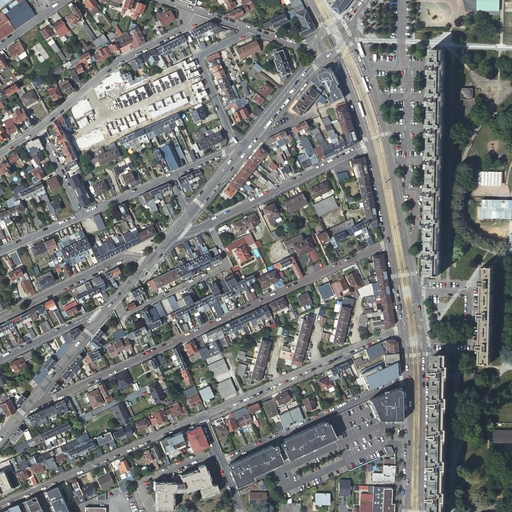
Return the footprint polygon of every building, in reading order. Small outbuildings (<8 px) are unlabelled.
[(29,7),(24,0),(22,0),(18,3),(16,5),(8,10),(4,13),(2,11),(0,12),(0,38),(35,15),(29,7)] [(16,5),(18,3),(16,0),(6,7),(8,10),(16,5)] [(45,0),(39,0),(36,2),(29,7),(35,15),(47,7),(45,5),(48,3),(45,0)] [(99,6),(94,0),(88,0),(84,3),(90,12),(96,8),(99,6)] [(135,10),(137,2),(130,0),(124,0),(123,6),(135,10)] [(230,0),(223,0),(229,10),(234,7),(230,0)] [(332,7),(341,14),(352,0),(337,0),(334,4),(333,3),(331,6),(332,7)] [(465,0),(467,9),(499,10),(499,0),(465,0)] [(251,2),(223,15),(235,19),(243,15),(243,13),(249,10),(255,7),(252,1),(251,2)] [(145,5),(137,2),(135,10),(132,19),(135,20),(138,13),(142,14),(145,5)] [(73,6),(71,3),(67,5),(72,12),(78,21),(84,29),(87,26),(85,23),(83,25),(82,23),(84,21),(80,16),(81,15),(74,5),(73,6)] [(296,28),(301,38),(311,32),(312,32),(313,31),(314,30),(314,29),(314,28),(302,4),(293,9),(297,17),(302,26),(296,28)] [(162,26),(175,19),(170,10),(158,17),(162,26)] [(74,23),(78,21),(72,12),(71,12),(70,12),(69,13),(68,14),(68,15),(68,16),(65,18),(71,27),(75,24),(74,23)] [(263,23),(262,24),(264,28),(273,24),(274,27),(286,21),(283,14),(263,23)] [(61,20),(51,26),(56,34),(57,35),(59,38),(63,36),(68,32),(63,25),(64,24),(61,20)] [(216,26),(216,24),(210,21),(207,23),(213,33),(213,34),(221,30),(224,31),(223,32),(226,38),(235,33),(234,32),(229,30),(227,30),(221,28),(221,27),(216,26)] [(213,33),(207,23),(202,25),(207,36),(213,33)] [(53,38),(57,35),(56,34),(51,26),(50,24),(40,31),(47,41),(48,41),(47,39),(52,36),(53,38)] [(207,36),(202,25),(197,28),(202,37),(202,38),(207,36)] [(93,42),(96,39),(87,26),(84,29),(93,42)] [(141,33),(138,27),(131,30),(134,36),(134,37),(141,33)] [(202,37),(197,28),(192,30),(195,37),(195,36),(197,40),(202,37)] [(114,39),(120,36),(118,32),(114,35),(107,40),(108,42),(114,39)] [(139,46),(145,42),(141,33),(134,37),(139,46)] [(105,43),(108,42),(107,40),(104,35),(103,34),(96,39),(93,42),(96,47),(101,45),(105,43)] [(133,48),(139,46),(134,37),(134,36),(132,37),(130,35),(129,36),(128,35),(124,37),(124,36),(115,41),(115,42),(118,48),(130,43),(133,48)] [(185,47),(187,46),(185,41),(182,35),(177,38),(181,46),(184,45),(185,47)] [(181,46),(177,38),(172,40),(176,49),(177,50),(182,47),(181,46)] [(260,50),(255,39),(252,40),(253,42),(238,48),(238,47),(235,48),(239,59),(260,50)] [(55,52),(59,50),(52,40),(48,42),(55,52)] [(176,49),(172,40),(167,43),(171,51),(176,49)] [(24,51),(22,45),(19,41),(16,43),(7,49),(13,58),(24,51)] [(30,48),(40,63),(50,57),(39,42),(30,48)] [(90,50),(96,47),(93,42),(87,47),(85,44),(81,47),(85,53),(87,52),(90,50)] [(111,52),(118,48),(115,42),(110,45),(108,46),(111,52)] [(171,51),(167,43),(162,45),(167,55),(172,53),(171,51)] [(167,55),(162,45),(156,48),(161,57),(167,55)] [(98,62),(112,55),(107,47),(98,51),(98,52),(94,54),(96,57),(95,57),(98,62)] [(274,60),(275,65),(286,62),(282,50),(280,51),(278,47),(272,49),(275,59),(274,60)] [(444,48),(432,47),(431,62),(430,63),(428,63),(428,66),(430,66),(431,68),(431,93),(430,95),(427,95),(427,98),(429,98),(431,99),(430,125),(429,127),(427,127),(427,129),(429,129),(430,131),(430,156),(428,158),(426,158),(426,161),(428,161),(430,162),(429,188),(427,190),(425,190),(425,192),(427,192),(429,194),(428,220),(427,221),(425,221),(425,223),(426,223),(428,225),(428,252),(426,253),(424,253),(424,256),(426,255),(428,257),(427,272),(438,273),(439,261),(441,261),(441,248),(439,248),(440,230),(441,230),(442,217),(440,216),(440,198),(442,199),(442,185),(440,185),(441,167),(443,167),(443,154),(441,154),(441,135),(444,135),(444,122),(442,122),(442,104),(444,104),(444,90),(443,90),(443,72),(445,72),(445,59),(443,58),(444,48)] [(90,58),(92,62),(95,61),(90,50),(87,52),(90,58)] [(7,64),(0,54),(0,64),(2,68),(1,68),(4,73),(10,69),(6,65),(7,64)] [(87,63),(82,54),(78,56),(79,59),(80,61),(82,64),(84,68),(88,66),(87,63)] [(139,57),(130,61),(133,68),(133,67),(135,70),(138,69),(144,67),(142,63),(139,57)] [(158,59),(164,69),(167,68),(165,65),(161,57),(158,59)] [(208,61),(211,67),(219,64),(216,58),(208,61)] [(80,66),(82,64),(80,61),(73,64),(78,72),(78,73),(83,71),(80,66)] [(286,62),(275,65),(277,70),(279,70),(282,79),(289,77),(288,73),(290,72),(286,62)] [(262,68),(255,63),(253,66),(259,71),(259,72),(262,68)] [(51,75),(65,68),(64,67),(62,64),(49,70),(50,73),(51,75)] [(219,64),(211,67),(213,73),(221,70),(219,64)] [(253,66),(248,72),(254,77),(259,71),(253,66)] [(74,83),(79,80),(78,78),(76,75),(75,73),(73,69),(70,70),(69,71),(68,71),(74,83)] [(314,76),(310,80),(318,87),(322,85),(331,104),(344,98),(338,85),(339,84),(338,81),(333,72),(332,72),(331,70),(330,71),(329,69),(326,70),(326,69),(321,71),(317,73),(316,74),(316,75),(315,75),(314,76)] [(213,73),(216,79),(224,75),(221,70),(213,73)] [(216,79),(218,84),(226,81),(224,75),(216,79)] [(31,81),(34,87),(45,82),(41,76),(31,81)] [(62,96),(60,93),(54,80),(51,81),(54,87),(51,89),(51,88),(47,90),(52,101),(62,96)] [(63,92),(64,92),(71,88),(67,80),(63,82),(63,80),(60,82),(60,83),(59,84),(63,92)] [(318,87),(310,80),(289,107),(288,108),(288,109),(288,110),(288,111),(289,112),(290,113),(291,113),(297,115),(298,115),(298,114),(301,116),(313,101),(316,104),(325,93),(322,85),(318,87)] [(218,84),(221,90),(229,87),(226,81),(218,84)] [(17,82),(10,86),(14,92),(18,89),(17,88),(20,86),(17,82)] [(257,94),(263,99),(271,89),(265,83),(257,94)] [(14,92),(10,86),(5,90),(4,89),(0,92),(0,94),(3,99),(8,96),(12,93),(14,92)] [(223,96),(231,93),(229,87),(221,90),(223,96)] [(462,87),(462,97),(473,98),(473,87),(462,87)] [(26,106),(37,99),(32,90),(21,97),(26,106)] [(235,102),(239,100),(236,93),(232,95),(231,93),(223,96),(227,105),(235,102)] [(258,105),(263,99),(257,94),(252,99),(258,105)] [(196,97),(147,114),(149,121),(199,105),(196,97)] [(247,102),(244,97),(239,100),(235,102),(237,107),(240,105),(243,104),(247,102)] [(236,122),(242,119),(237,107),(235,102),(227,105),(226,106),(227,109),(230,108),(236,122)] [(237,107),(242,119),(249,116),(245,108),(242,109),(240,105),(237,107)] [(351,118),(347,105),(344,106),(337,109),(336,109),(340,121),(351,118)] [(257,116),(261,111),(256,107),(252,111),(257,116)] [(29,117),(23,108),(10,116),(11,119),(13,121),(16,125),(20,123),(21,123),(22,122),(22,121),(29,117)] [(206,117),(202,108),(191,113),(195,122),(206,117)] [(10,116),(6,111),(3,113),(8,121),(11,119),(10,116)] [(183,123),(178,113),(172,116),(174,121),(177,120),(179,125),(183,123)] [(70,133),(62,115),(58,119),(63,130),(65,135),(70,133)] [(174,121),(172,116),(167,118),(171,128),(177,126),(176,126),(174,121)] [(167,118),(162,120),(166,131),(168,134),(173,131),(171,128),(167,118)] [(351,118),(340,121),(343,131),(354,128),(351,118)] [(63,130),(58,119),(53,123),(56,127),(56,128),(58,132),(63,130)] [(162,120),(156,123),(161,133),(166,131),(162,120)] [(14,132),(18,129),(16,125),(13,121),(6,126),(7,129),(6,130),(9,134),(14,131),(14,132)] [(309,127),(306,121),(294,127),(296,132),(304,129),(306,133),(310,131),(308,127),(309,127)] [(151,125),(150,125),(153,131),(155,136),(161,133),(156,123),(151,125)] [(150,125),(144,128),(146,134),(153,131),(150,125)] [(86,128),(72,134),(78,147),(92,141),(86,128)] [(144,128),(137,131),(135,132),(138,138),(140,143),(147,140),(148,143),(150,142),(148,139),(146,134),(144,128)] [(317,128),(310,131),(313,136),(314,135),(320,146),(323,153),(327,151),(329,150),(327,146),(325,141),(324,142),(317,128)] [(291,135),(288,129),(285,131),(287,137),(288,139),(290,142),(293,140),(291,135)] [(66,137),(65,135),(63,130),(58,132),(60,135),(59,135),(59,136),(60,140),(66,137)] [(203,134),(201,130),(196,132),(198,136),(197,137),(203,150),(209,147),(205,139),(203,134)] [(0,141),(4,139),(5,140),(8,138),(8,136),(4,132),(1,134),(0,131),(0,141)] [(287,137),(285,131),(280,133),(282,139),(283,141),(285,144),(290,142),(288,139),(287,137)] [(345,142),(348,148),(356,144),(357,139),(355,131),(346,134),(348,141),(345,142)] [(138,138),(135,132),(129,135),(135,148),(138,146),(140,151),(143,150),(140,143),(138,138)] [(214,135),(218,143),(223,141),(220,132),(214,135)] [(285,144),(283,141),(282,139),(280,133),(275,135),(277,141),(280,146),(285,144)] [(135,148),(129,135),(121,138),(125,149),(132,146),(134,151),(136,150),(135,148)] [(209,137),(213,145),(218,143),(214,135),(209,137)] [(277,141),(275,135),(267,139),(266,139),(271,148),(276,146),(275,142),(277,141)] [(70,145),(66,137),(60,140),(62,144),(63,144),(64,144),(65,147),(70,145)] [(205,139),(209,147),(213,145),(209,137),(205,139)] [(300,140),(303,145),(300,147),(306,159),(309,158),(308,156),(315,153),(310,142),(307,138),(307,137),(304,138),(300,140)] [(44,148),(39,138),(33,141),(36,148),(32,151),(34,154),(40,151),(40,150),(44,148)] [(335,147),(338,153),(348,148),(345,142),(338,146),(336,143),(333,144),(335,147)] [(161,148),(171,170),(181,166),(171,144),(166,146),(161,148)] [(326,159),(338,153),(335,147),(334,148),(332,144),(327,146),(329,150),(327,151),(323,153),(326,159)] [(71,149),(70,145),(65,147),(64,147),(62,149),(63,153),(66,152),(71,149)] [(184,156),(179,146),(176,147),(181,158),(184,156)] [(260,146),(255,153),(263,159),(268,153),(260,146)] [(321,161),(326,159),(323,153),(320,146),(318,147),(320,150),(316,152),(321,161)] [(117,148),(112,150),(115,159),(121,156),(117,148)] [(162,162),(165,161),(159,149),(157,150),(154,151),(158,161),(161,160),(162,162)] [(40,150),(40,151),(34,154),(32,155),(37,163),(44,159),(42,156),(43,155),(40,150)] [(112,150),(105,153),(109,161),(115,159),(112,150)] [(109,161),(105,153),(91,159),(92,163),(96,162),(98,161),(100,165),(109,161)] [(263,159),(255,153),(251,158),(259,164),(263,159)] [(21,158),(18,154),(10,159),(12,163),(16,161),(18,163),(20,162),(20,163),(21,166),(24,165),(23,164),(22,162),(20,158),(21,158)] [(76,158),(74,154),(68,156),(64,158),(60,160),(61,163),(65,161),(66,164),(76,158)] [(313,165),(319,162),(317,159),(314,160),(312,157),(309,158),(313,165)] [(78,164),(76,158),(66,164),(63,166),(66,172),(67,172),(72,170),(71,168),(78,164)] [(259,164),(251,158),(247,163),(255,169),(259,164)] [(363,158),(350,160),(351,166),(353,166),(356,177),(357,177),(367,175),(364,164),(363,158)] [(0,172),(2,175),(7,172),(9,176),(12,174),(8,168),(11,166),(6,159),(0,162),(0,172)] [(255,169),(247,163),(243,168),(251,174),(255,169)] [(43,172),(39,165),(32,170),(35,176),(31,179),(33,184),(40,180),(45,177),(42,172),(43,172)] [(120,166),(113,169),(116,175),(122,172),(120,166)] [(251,174),(243,168),(239,173),(247,179),(251,174)] [(201,175),(199,169),(185,175),(188,181),(190,185),(193,183),(192,181),(198,179),(197,177),(201,175)] [(270,174),(276,179),(279,175),(273,170),(270,174)] [(346,172),(335,174),(339,181),(350,179),(346,172)] [(483,172),(478,172),(478,183),(502,183),(502,172),(483,172)] [(135,180),(132,173),(123,177),(122,178),(125,184),(126,183),(127,184),(135,180)] [(239,173),(234,179),(241,185),(242,185),(247,179),(239,173)] [(77,197),(82,207),(90,204),(85,193),(88,193),(84,184),(82,185),(77,175),(69,179),(74,189),(76,188),(80,196),(77,197)] [(177,180),(181,187),(187,185),(185,182),(188,181),(185,175),(177,179),(177,180)] [(369,184),(367,175),(357,177),(361,199),(371,197),(370,192),(369,187),(369,184)] [(58,180),(57,176),(46,181),(51,192),(56,190),(56,189),(60,187),(57,180),(58,180)] [(234,179),(230,184),(238,190),(242,185),(241,185),(234,179)] [(44,189),(40,180),(33,184),(32,185),(36,193),(37,195),(37,196),(43,193),(41,190),(44,189)] [(108,190),(104,181),(93,186),(97,195),(108,190)] [(325,181),(317,185),(321,193),(325,192),(329,189),(325,181)] [(168,183),(158,187),(160,193),(171,188),(170,184),(168,183)] [(19,192),(25,189),(22,184),(11,191),(14,195),(16,194),(19,192)] [(238,190),(230,184),(223,192),(231,198),(238,190)] [(247,184),(244,188),(250,192),(253,189),(247,184)] [(36,193),(32,185),(25,189),(19,192),(20,193),(27,191),(29,196),(36,193)] [(321,193),(317,185),(310,189),(314,197),(315,197),(318,195),(321,193)] [(160,193),(158,187),(149,191),(154,203),(155,204),(160,201),(159,199),(162,197),(160,193)] [(14,195),(11,191),(1,197),(4,202),(5,201),(9,198),(11,197),(14,195)] [(27,191),(20,193),(22,199),(29,196),(27,191)] [(149,191),(138,196),(142,205),(146,203),(149,205),(152,212),(157,209),(155,204),(154,203),(149,191)] [(302,193),(290,198),(295,208),(299,206),(300,209),(308,205),(302,193)] [(18,200),(16,194),(14,195),(11,197),(13,201),(18,212),(24,209),(19,199),(18,200)] [(50,215),(54,213),(49,202),(46,194),(42,196),(50,215)] [(332,195),(322,200),(324,206),(334,201),(332,195)] [(361,199),(363,207),(371,216),(375,216),(371,197),(361,199)] [(49,202),(54,213),(63,209),(59,201),(60,201),(59,198),(55,200),(49,202)] [(295,208),(290,198),(282,202),(287,212),(288,212),(289,214),(293,212),(292,210),(295,208)] [(322,200),(313,205),(315,210),(324,206),(322,200)] [(18,212),(13,201),(11,202),(8,203),(10,208),(8,209),(11,215),(18,212)] [(324,206),(315,210),(318,216),(337,207),(334,201),(324,206)] [(129,215),(123,203),(118,205),(123,218),(126,217),(129,215)] [(281,220),(273,203),(262,208),(271,225),(281,220)] [(1,207),(0,207),(0,211),(3,219),(11,215),(8,209),(6,210),(3,211),(2,208),(1,207)] [(243,218),(242,218),(247,228),(248,229),(257,224),(256,221),(258,220),(254,212),(246,216),(244,216),(243,216),(243,218)] [(92,216),(98,230),(105,227),(99,213),(92,216)] [(371,216),(362,221),(365,226),(370,224),(372,228),(376,225),(375,216),(371,216)] [(22,231),(26,229),(22,222),(20,217),(17,219),(22,231)] [(247,228),(242,218),(231,223),(232,224),(231,224),(231,225),(232,227),(233,227),(237,235),(244,232),(243,230),(247,228)] [(352,218),(345,221),(347,229),(350,227),(355,224),(352,218)] [(347,229),(345,221),(325,231),(328,238),(347,229)] [(361,228),(365,226),(362,221),(355,224),(350,227),(353,232),(354,233),(355,235),(362,232),(361,228)] [(147,228),(138,233),(142,241),(156,234),(155,232),(154,229),(152,225),(151,223),(146,226),(147,228)] [(138,233),(135,227),(131,229),(133,233),(131,234),(136,244),(142,241),(138,233)] [(350,227),(347,229),(328,238),(329,239),(333,247),(337,245),(335,240),(348,234),(349,236),(354,233),(353,232),(350,227)] [(275,230),(269,233),(273,240),(279,237),(275,230)] [(328,238),(325,231),(317,235),(321,243),(329,239),(328,238)] [(136,244),(131,234),(130,232),(122,236),(128,248),(136,244)] [(248,238),(245,239),(247,242),(249,241),(250,244),(254,242),(250,233),(246,235),(248,238)] [(116,236),(123,250),(128,248),(122,236),(119,237),(118,234),(116,236)] [(312,244),(308,237),(304,239),(301,234),(283,243),(288,251),(295,248),(298,255),(308,250),(313,248),(312,244)] [(75,249),(79,247),(76,239),(74,239),(73,238),(71,235),(70,236),(69,236),(70,238),(70,239),(71,241),(75,249)] [(110,238),(117,253),(123,250),(116,236),(114,236),(113,235),(110,237),(110,238)] [(76,239),(79,247),(83,245),(84,245),(81,239),(80,237),(80,236),(75,238),(76,239)] [(53,238),(44,242),(46,247),(52,245),(53,248),(54,248),(57,247),(53,238)] [(108,246),(113,255),(117,253),(110,238),(105,240),(108,246)] [(75,249),(71,241),(70,239),(66,241),(67,243),(71,251),(75,249)] [(62,243),(64,248),(66,253),(70,251),(71,251),(67,243),(66,241),(62,243)] [(46,247),(44,242),(34,246),(32,248),(33,251),(35,255),(48,250),(46,247)] [(66,253),(64,248),(62,243),(57,245),(60,250),(62,255),(66,253)] [(83,255),(87,253),(86,250),(83,245),(79,247),(83,255)] [(90,248),(97,263),(102,260),(96,247),(95,245),(90,248)] [(96,247),(102,260),(107,258),(103,249),(100,250),(98,246),(96,247)] [(103,249),(107,258),(113,255),(108,246),(103,249)] [(208,260),(211,258),(205,246),(202,247),(204,249),(202,250),(207,260),(208,260)] [(250,257),(243,246),(235,250),(241,262),(250,257)] [(79,257),(83,255),(79,247),(75,249),(79,257)] [(219,255),(215,247),(208,250),(212,258),(214,257),(219,255)] [(314,247),(313,248),(308,250),(313,260),(319,257),(314,247)] [(70,251),(74,259),(76,263),(81,261),(79,257),(75,249),(71,251),(70,251)] [(66,253),(68,258),(69,258),(72,265),(76,263),(74,259),(70,251),(66,253)] [(195,259),(198,265),(198,264),(202,263),(199,257),(196,251),(192,253),(194,257),(195,259)] [(54,266),(53,262),(52,260),(50,255),(46,256),(51,267),(54,266)] [(382,255),(372,256),(373,262),(367,263),(369,270),(374,269),(384,268),(384,264),(382,255)] [(292,256),(274,264),(276,269),(294,261),(292,256)] [(214,257),(212,258),(211,258),(208,260),(211,266),(216,263),(214,257)] [(61,264),(67,278),(71,276),(66,265),(65,262),(61,264)] [(295,262),(291,264),(299,279),(303,277),(295,262)] [(189,269),(192,275),(201,270),(198,264),(198,265),(193,267),(189,269)] [(175,269),(178,274),(179,273),(183,272),(181,266),(175,269)] [(493,266),(482,266),(482,280),(480,280),(479,284),(482,284),(481,312),(479,312),(479,316),(481,316),(480,343),(478,343),(478,347),(480,348),(480,362),(482,362),(482,363),(488,363),(488,362),(490,362),(491,311),(493,266)] [(24,281),(29,279),(26,273),(23,267),(14,271),(17,277),(21,275),(24,281)] [(117,267),(109,271),(112,276),(117,274),(118,275),(120,279),(121,278),(120,276),(122,275),(120,272),(117,267)] [(385,273),(384,268),(374,269),(375,276),(385,274),(385,273)] [(175,269),(170,271),(174,280),(181,277),(179,273),(178,274),(175,269)] [(179,273),(181,277),(183,281),(184,280),(183,279),(192,275),(189,269),(188,269),(183,272),(179,273)] [(274,270),(268,273),(273,283),(279,280),(274,271),(274,270)] [(17,278),(17,277),(14,271),(5,275),(7,280),(10,279),(10,281),(17,278)] [(55,281),(50,271),(35,278),(40,288),(55,281)] [(109,271),(104,273),(107,279),(109,278),(110,280),(113,278),(112,276),(109,271)] [(170,271),(164,274),(168,283),(174,280),(170,271)] [(233,275),(236,282),(240,281),(240,280),(237,272),(232,274),(233,275)] [(363,280),(363,279),(359,281),(355,272),(347,275),(354,291),(355,290),(366,285),(363,280)] [(268,273),(263,275),(268,285),(273,283),(268,273)] [(164,274),(158,277),(162,286),(168,283),(164,274)] [(375,276),(376,283),(386,281),(386,280),(385,274),(375,276)] [(236,283),(236,282),(233,275),(223,279),(224,280),(227,287),(228,286),(236,283)] [(252,275),(243,279),(246,284),(255,280),(252,275)] [(257,278),(257,279),(263,290),(269,287),(268,285),(263,275),(257,278)] [(100,276),(93,279),(99,292),(106,288),(100,276)] [(162,286),(158,277),(152,280),(156,289),(162,286)] [(339,281),(330,285),(337,299),(341,297),(339,293),(348,288),(342,277),(337,279),(339,281)] [(30,292),(32,295),(36,293),(29,279),(24,281),(21,283),(26,292),(26,294),(30,292)] [(88,282),(95,294),(96,297),(101,295),(99,292),(93,279),(88,282)] [(240,281),(236,282),(236,283),(238,288),(246,284),(243,279),(240,280),(240,281)] [(156,289),(152,280),(147,282),(152,291),(156,289)] [(224,280),(219,282),(220,285),(222,289),(223,289),(227,287),(224,280)] [(376,283),(372,284),(374,297),(389,294),(386,281),(376,283)] [(83,284),(89,297),(95,294),(88,282),(83,284)] [(238,288),(236,283),(228,286),(231,291),(233,295),(233,296),(240,292),(238,288)] [(333,295),(328,283),(317,289),(322,300),(333,295)] [(76,287),(82,300),(89,297),(83,284),(76,287)] [(216,285),(208,288),(211,294),(213,293),(218,291),(219,291),(217,287),(216,285)] [(231,291),(228,286),(227,287),(223,289),(227,297),(227,298),(233,295),(231,291)] [(76,287),(73,289),(75,292),(73,292),(78,302),(82,300),(76,287)] [(141,287),(136,290),(141,300),(142,302),(144,301),(141,294),(144,293),(141,287)] [(250,287),(247,288),(249,293),(252,300),(256,299),(253,292),(252,292),(250,287)] [(197,301),(191,289),(187,291),(189,295),(193,303),(197,301)] [(222,289),(219,291),(218,291),(220,296),(222,300),(227,298),(227,297),(223,289),(222,289)] [(130,292),(132,295),(135,302),(135,303),(141,300),(136,290),(130,292)] [(216,299),(213,293),(211,294),(208,295),(204,297),(209,307),(210,306),(209,305),(208,302),(216,299)] [(310,302),(306,293),(297,298),(301,307),(306,304),(310,302)] [(389,294),(374,297),(364,299),(365,304),(373,303),(375,302),(375,305),(380,304),(390,302),(389,294)] [(173,295),(166,298),(173,312),(174,312),(179,309),(176,302),(174,298),(173,295)] [(193,303),(189,295),(182,298),(182,299),(186,306),(190,304),(193,303)] [(204,297),(201,299),(200,299),(204,309),(206,312),(210,310),(209,307),(204,297)] [(287,308),(282,298),(275,301),(281,312),(287,308)] [(52,299),(42,304),(45,310),(48,308),(49,310),(51,309),(52,310),(56,308),(52,299)] [(186,306),(182,299),(176,302),(179,309),(184,307),(186,306)] [(204,309),(200,299),(197,301),(193,303),(196,308),(197,311),(198,312),(200,311),(204,309)] [(225,313),(228,312),(222,300),(221,301),(222,302),(220,303),(225,313)] [(281,312),(275,301),(269,304),(273,313),(277,311),(278,313),(281,312)] [(339,313),(348,315),(351,303),(342,301),(341,306),(340,305),(339,313)] [(79,309),(76,302),(68,306),(70,309),(65,312),(62,313),(64,318),(67,317),(77,312),(80,311),(79,309)] [(127,306),(129,310),(137,307),(135,303),(135,302),(127,306)] [(159,302),(152,305),(153,308),(154,309),(159,319),(162,317),(164,317),(165,316),(159,302)] [(391,310),(390,302),(380,304),(381,311),(391,310)] [(42,304),(35,308),(39,314),(42,313),(43,315),(47,313),(45,310),(42,304)] [(186,306),(184,307),(187,312),(189,311),(192,310),(190,304),(186,306)] [(215,312),(217,317),(222,315),(221,313),(222,312),(218,304),(214,306),(217,311),(215,312)] [(271,316),(266,305),(261,308),(266,318),(267,321),(272,319),(271,316)] [(184,307),(179,309),(183,318),(185,322),(190,320),(189,318),(187,312),(184,307)] [(35,308),(27,311),(31,319),(33,322),(37,320),(35,316),(39,314),(35,308)] [(145,309),(145,308),(139,311),(146,325),(147,325),(159,319),(154,309),(153,308),(149,310),(146,311),(145,309)] [(266,318),(261,308),(256,310),(261,320),(266,318)] [(179,309),(174,312),(176,317),(177,317),(178,320),(183,318),(179,309)] [(261,320),(256,310),(251,312),(257,324),(262,322),(261,320)] [(23,313),(19,315),(23,321),(23,323),(31,319),(27,311),(23,313)] [(64,323),(58,311),(54,312),(60,325),(64,323)] [(199,316),(203,323),(206,322),(203,315),(202,316),(200,311),(198,312),(199,316)] [(173,312),(166,315),(169,321),(171,319),(174,318),(176,317),(174,312),(173,312)] [(257,324),(251,312),(246,314),(249,321),(252,327),(257,324)] [(347,322),(348,315),(339,313),(337,320),(347,322)] [(249,321),(246,314),(237,319),(243,331),(245,337),(248,335),(244,327),(247,326),(246,322),(249,321)] [(302,319),(300,326),(310,329),(313,316),(308,315),(306,320),(302,319)] [(384,328),(384,329),(392,325),(393,323),(392,315),(380,317),(380,319),(383,319),(383,321),(372,323),(373,330),(381,329),(381,328),(384,328)] [(196,320),(198,326),(203,323),(199,316),(195,318),(196,320)] [(159,319),(147,325),(149,330),(165,323),(162,317),(159,319)] [(6,322),(10,330),(13,329),(13,330),(15,329),(14,326),(11,319),(6,322)] [(243,331),(237,319),(233,321),(237,330),(240,329),(242,331),(243,331)] [(345,330),(347,322),(337,320),(336,328),(345,330)] [(237,330),(233,321),(228,323),(232,333),(235,338),(237,337),(235,332),(237,330)] [(6,322),(0,325),(0,326),(2,331),(4,330),(5,332),(7,331),(9,334),(11,333),(10,330),(6,322)] [(358,329),(361,336),(368,333),(366,329),(366,328),(366,327),(366,326),(366,323),(360,322),(358,329)] [(48,331),(43,323),(39,324),(44,333),(48,331)] [(223,325),(228,335),(229,338),(231,337),(230,334),(232,333),(228,323),(223,325)] [(137,329),(140,335),(146,332),(148,335),(151,333),(149,330),(147,325),(146,325),(137,329)] [(219,327),(227,345),(229,344),(225,336),(228,335),(223,325),(219,327)] [(310,329),(300,326),(299,332),(308,335),(310,329)] [(25,342),(32,339),(26,329),(25,327),(24,327),(27,334),(26,335),(26,337),(24,338),(25,342)] [(32,339),(35,337),(30,327),(26,329),(32,339)] [(222,347),(227,345),(219,327),(214,329),(218,339),(219,339),(221,338),(222,339),(219,340),(222,347)] [(54,353),(58,359),(81,332),(77,328),(62,335),(65,340),(54,353)] [(334,335),(343,337),(345,330),(336,328),(334,335)] [(99,329),(92,338),(95,341),(102,346),(104,345),(106,344),(99,338),(103,335),(105,337),(106,335),(99,329)] [(136,330),(125,335),(128,341),(135,338),(134,337),(140,335),(137,329),(136,330)] [(214,329),(201,336),(202,339),(203,339),(203,340),(204,340),(206,339),(207,340),(211,338),(212,341),(218,339),(214,329)] [(124,335),(122,330),(112,334),(114,340),(124,335)] [(306,342),(308,335),(299,332),(297,339),(306,342)] [(11,333),(9,334),(12,340),(11,340),(14,347),(18,346),(17,344),(11,333)] [(342,345),(343,337),(334,335),(332,342),(334,343),(340,344),(342,345)] [(262,336),(259,347),(268,350),(272,338),(262,336)] [(127,338),(117,343),(120,350),(124,349),(125,352),(131,348),(127,338)] [(304,349),(306,342),(297,339),(296,344),(295,347),(304,349)] [(384,340),(365,348),(371,360),(384,354),(385,354),(398,352),(397,342),(393,339),(384,340)] [(199,354),(202,360),(204,359),(220,352),(223,351),(218,340),(212,343),(214,347),(199,354)] [(198,352),(193,341),(184,345),(185,348),(183,349),(184,351),(186,350),(188,354),(195,351),(196,352),(198,352)] [(46,343),(42,345),(51,356),(53,353),(53,352),(52,350),(46,343)] [(120,350),(117,343),(106,348),(111,358),(118,355),(117,352),(120,350)] [(176,347),(171,349),(174,355),(172,356),(171,358),(173,361),(176,360),(181,357),(176,347)] [(268,350),(259,347),(257,353),(267,356),(268,350)] [(293,353),(302,355),(304,349),(295,347),(293,353)] [(21,355),(24,361),(33,357),(30,351),(21,355)] [(384,360),(360,371),(363,377),(365,376),(370,388),(368,389),(387,380),(386,379),(390,377),(391,378),(397,376),(397,371),(400,370),(400,369),(398,352),(385,354),(384,354),(384,360)] [(53,353),(51,356),(42,366),(43,366),(48,371),(58,359),(54,353),(53,353)] [(267,356),(257,353),(256,359),(265,362),(267,356)] [(300,362),(302,355),(293,353),(291,360),(300,362)] [(83,358),(82,357),(78,354),(73,361),(78,365),(83,358)] [(94,355),(86,359),(88,363),(97,359),(95,354),(94,355)] [(447,354),(446,354),(436,354),(435,369),(434,370),(431,370),(431,372),(433,372),(435,374),(435,401),(434,401),(431,401),(431,404),(433,404),(434,405),(434,432),(433,433),(430,433),(430,435),(433,435),(434,436),(433,463),(432,464),(430,464),(430,467),(432,467),(433,468),(433,495),(431,496),(429,496),(429,498),(432,498),(433,499),(432,511),(443,511),(444,504),(446,504),(446,491),(444,491),(445,473),(447,473),(447,460),(445,460),(445,441),(447,441),(447,428),(446,428),(446,410),(448,410),(448,397),(446,397),(447,379),(448,379),(449,365),(447,364),(447,354)] [(26,366),(24,361),(21,355),(17,357),(18,359),(9,364),(12,368),(13,368),(14,371),(26,366)] [(160,359),(157,360),(160,367),(166,364),(163,357),(160,359)] [(175,366),(178,365),(183,363),(181,357),(176,360),(176,361),(173,362),(175,366)] [(360,357),(353,360),(356,366),(367,361),(366,359),(362,360),(360,357)] [(161,374),(153,358),(148,360),(151,366),(153,369),(155,373),(157,372),(159,375),(161,374)] [(223,358),(206,366),(212,378),(228,370),(223,358)] [(265,362),(256,359),(254,365),(263,368),(265,362)] [(80,368),(78,365),(73,361),(68,367),(73,371),(74,374),(80,368)] [(338,365),(341,370),(345,369),(346,372),(351,370),(347,361),(338,365)] [(252,371),(261,374),(263,368),(254,365),(252,371)] [(341,370),(338,365),(329,369),(333,378),(339,376),(336,372),(341,370)] [(43,366),(41,368),(33,379),(37,384),(48,371),(43,366)] [(68,367),(64,371),(69,376),(71,378),(74,374),(73,371),(68,367)] [(239,367),(237,375),(243,377),(245,369),(239,367)] [(187,389),(194,386),(186,368),(181,370),(187,382),(185,383),(187,389)] [(333,378),(329,369),(326,370),(328,376),(318,381),(322,390),(336,384),(333,378)] [(475,371),(464,370),(464,381),(475,381),(475,371)] [(64,371),(60,376),(63,378),(62,379),(64,380),(64,381),(66,383),(71,378),(69,376),(64,371)] [(111,378),(117,389),(131,382),(125,371),(111,378)] [(259,381),(261,374),(252,371),(250,378),(259,381)] [(0,380),(3,387),(8,384),(2,373),(0,374),(0,380)] [(50,395),(63,389),(58,385),(62,380),(59,377),(48,391),(50,395)] [(215,385),(221,399),(236,392),(230,378),(215,385)] [(29,383),(34,388),(37,385),(32,379),(29,383)] [(103,383),(98,386),(102,394),(109,390),(108,388),(109,387),(107,382),(103,384),(103,383)] [(159,385),(150,389),(151,393),(152,393),(154,396),(153,396),(156,403),(158,404),(160,403),(161,401),(165,399),(159,385)] [(213,397),(209,386),(199,391),(203,401),(213,397)] [(290,386),(280,391),(281,393),(274,396),(278,404),(289,399),(289,398),(294,395),(290,386)] [(377,421),(402,420),(403,393),(400,388),(397,389),(369,400),(377,421)] [(103,403),(97,391),(92,394),(91,393),(86,395),(92,408),(103,403)] [(201,403),(197,392),(193,394),(187,397),(188,399),(187,400),(191,408),(201,403)] [(1,393),(0,394),(0,396),(1,398),(2,397),(3,399),(1,399),(3,403),(1,404),(6,416),(11,413),(3,396),(1,393)] [(13,393),(10,394),(17,409),(26,398),(21,394),(19,397),(16,395),(15,397),(13,393)] [(5,395),(3,396),(11,413),(15,411),(9,396),(6,397),(5,395)] [(312,396),(303,399),(307,410),(316,407),(312,396)] [(271,417),(278,414),(278,413),(276,409),(272,398),(262,402),(267,414),(269,413),(271,417)] [(64,402),(63,400),(53,405),(57,414),(67,409),(67,408),(72,406),(69,401),(68,400),(64,402)] [(122,403),(112,408),(113,412),(114,412),(119,423),(120,422),(128,419),(129,418),(122,403)] [(249,413),(256,410),(260,408),(257,403),(247,407),(249,413)] [(57,414),(53,405),(43,409),(47,418),(57,414)] [(187,414),(183,406),(179,408),(178,405),(174,407),(164,411),(167,419),(181,413),(182,416),(187,414)] [(246,406),(233,412),(235,415),(242,412),(247,409),(246,406)] [(45,419),(41,410),(37,412),(41,421),(42,423),(42,424),(44,424),(43,422),(43,420),(46,419),(45,419)] [(167,420),(163,410),(154,414),(158,424),(167,420)] [(41,421),(37,412),(32,414),(36,423),(41,421)] [(224,424),(227,431),(237,427),(233,418),(236,417),(235,415),(233,412),(229,413),(232,418),(225,422),(226,423),(224,424)] [(241,426),(252,421),(248,413),(243,415),(237,418),(241,426)] [(36,423),(32,414),(27,416),(24,420),(28,423),(29,426),(33,424),(33,425),(35,425),(36,427),(37,427),(37,425),(36,423)] [(253,415),(251,416),(255,426),(259,425),(256,419),(255,419),(253,415)] [(150,416),(149,417),(154,428),(157,427),(152,416),(150,416)] [(221,417),(214,420),(216,424),(218,423),(220,425),(215,428),(219,437),(224,435),(223,434),(227,432),(227,431),(224,424),(221,417)] [(149,426),(145,418),(134,423),(138,431),(149,426)] [(323,421),(283,439),(284,441),(279,443),(281,447),(282,447),(283,448),(282,449),(283,451),(284,451),(288,460),(336,438),(329,422),(326,424),(326,423),(326,422),(325,421),(324,421),(323,421)] [(69,426),(67,422),(62,424),(56,427),(59,433),(70,428),(69,426)] [(23,427),(20,425),(9,439),(12,442),(14,440),(22,431),(21,430),(23,428),(23,427)] [(122,429),(121,426),(117,428),(119,431),(112,433),(115,439),(125,435),(122,429)] [(129,426),(122,429),(125,435),(126,437),(132,434),(130,428),(129,426)] [(193,453),(208,446),(199,426),(193,429),(190,430),(186,432),(186,430),(184,430),(182,430),(190,447),(193,453)] [(56,427),(52,429),(51,429),(54,435),(57,434),(58,435),(59,434),(59,433),(56,427)] [(54,435),(51,429),(49,430),(46,432),(44,432),(47,438),(54,435)] [(511,429),(494,429),(494,442),(511,442),(511,429)] [(47,438),(44,432),(43,433),(41,434),(40,434),(43,441),(44,440),(48,449),(52,447),(49,442),(47,438)] [(165,455),(186,446),(179,432),(171,435),(172,437),(169,438),(169,436),(159,441),(165,455)] [(40,434),(32,438),(35,444),(43,441),(40,434)] [(107,446),(115,443),(112,437),(104,440),(107,446)] [(31,438),(27,440),(14,446),(16,451),(29,446),(29,447),(35,444),(32,438),(31,438)] [(83,442),(81,438),(76,440),(64,446),(66,450),(73,447),(83,442)] [(91,439),(83,442),(73,447),(77,455),(95,448),(91,439)] [(253,476),(283,462),(279,453),(280,453),(279,450),(278,451),(277,449),(278,449),(276,444),(272,446),(271,444),(230,463),(229,464),(229,465),(229,466),(230,467),(229,468),(236,487),(254,479),(253,476)] [(387,455),(394,452),(391,445),(384,447),(387,455)] [(66,450),(62,452),(63,455),(65,459),(67,463),(75,460),(73,457),(77,455),(73,447),(66,450)] [(155,447),(150,449),(156,461),(160,459),(155,447)] [(156,461),(150,449),(145,451),(146,454),(145,455),(146,457),(144,458),(146,463),(150,462),(149,460),(151,459),(152,461),(156,469),(159,468),(156,461)] [(62,452),(58,454),(55,455),(52,457),(55,464),(65,459),(63,455),(62,452)] [(19,464),(21,468),(22,470),(29,467),(40,462),(41,461),(39,457),(37,454),(29,458),(29,459),(22,462),(19,464)] [(41,461),(40,462),(41,462),(44,469),(50,466),(55,464),(52,457),(51,457),(47,458),(44,460),(41,461)] [(394,466),(394,459),(395,457),(390,457),(390,459),(384,459),(383,465),(394,466)] [(3,463),(6,471),(12,468),(8,460),(3,463)] [(129,469),(127,464),(125,460),(120,462),(120,464),(119,465),(120,469),(119,469),(121,475),(125,473),(127,478),(122,480),(124,483),(127,482),(128,481),(134,479),(132,476),(132,475),(130,471),(129,469)] [(44,469),(41,462),(31,466),(32,469),(33,469),(34,473),(35,474),(44,470),(44,469)] [(130,471),(132,475),(132,476),(136,474),(131,462),(127,464),(129,469),(130,471)] [(162,483),(154,483),(154,490),(156,490),(156,509),(172,508),(172,493),(180,493),(184,491),(185,492),(197,487),(199,490),(198,491),(201,496),(218,489),(217,488),(220,487),(218,481),(215,482),(215,481),(212,483),(211,481),(210,482),(207,474),(208,474),(207,472),(206,472),(202,463),(195,465),(197,469),(194,470),(194,469),(174,478),(174,483),(166,483),(166,482),(162,481),(162,483)] [(393,481),(394,466),(383,465),(383,473),(373,473),(372,480),(393,481)] [(22,470),(18,471),(14,473),(14,475),(16,474),(17,477),(18,476),(20,481),(32,475),(31,473),(29,467),(22,470)] [(0,493),(12,489),(4,471),(0,472),(0,493)] [(109,474),(96,480),(101,490),(113,485),(109,474)] [(340,480),(339,494),(350,495),(350,480),(340,480)] [(74,498),(76,504),(85,501),(76,482),(72,483),(79,500),(78,500),(76,497),(74,498)] [(122,493),(130,489),(127,482),(124,483),(119,486),(122,493)] [(86,485),(80,488),(84,497),(95,492),(91,484),(86,486),(86,485)] [(372,511),(373,494),(373,488),(373,485),(368,485),(368,493),(361,493),(360,510),(372,511)] [(64,511),(67,510),(57,486),(43,492),(45,498),(47,497),(50,502),(51,501),(53,505),(49,507),(52,511),(54,511),(64,511)] [(392,489),(373,488),(373,494),(372,511),(371,511),(393,511),(394,504),(391,503),(392,489)] [(107,491),(99,494),(99,499),(107,499),(107,491)] [(249,493),(248,503),(266,504),(266,493),(249,493)] [(330,493),(315,493),(315,505),(322,505),(322,503),(330,503),(330,493)] [(0,511),(42,511),(35,496),(25,500),(25,501),(17,504),(0,511)]
